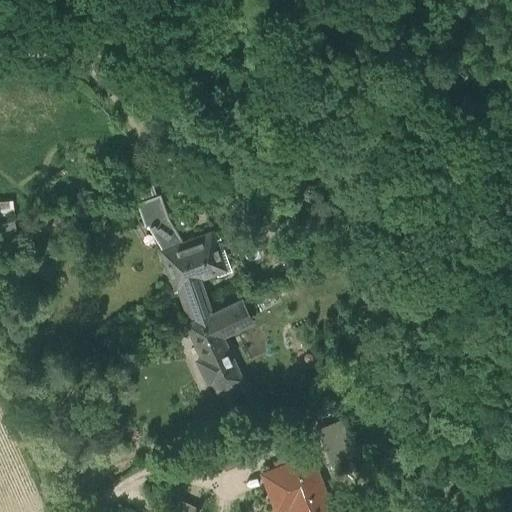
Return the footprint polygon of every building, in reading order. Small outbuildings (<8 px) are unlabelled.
[(136,200),(144,223),(149,221),(167,215),(159,192),(136,200)] [(177,284),(190,321),(209,312),(206,302),(197,277),(215,271),(216,275),(231,270),(223,247),(219,237),(213,239),(211,232),(183,242),(167,215),(149,221),(164,248),(162,249),(174,285),(177,284)] [(210,313),(209,312),(190,321),(187,322),(187,323),(202,355),(197,358),(207,379),(212,377),(217,388),(240,377),(220,334),(250,320),(241,299),(210,313)] [(247,434),(236,438),(244,458),(255,454),(247,434)] [(223,466),(244,458),(236,438),(215,445),(223,466)] [(331,511),(310,453),(286,462),(291,475),(278,480),(288,504),(290,511),(331,511)] [(276,508),(288,504),(278,480),(291,475),(286,462),(262,471),(276,508)] [(170,511),(193,511),(195,501),(173,497),(170,511)]
